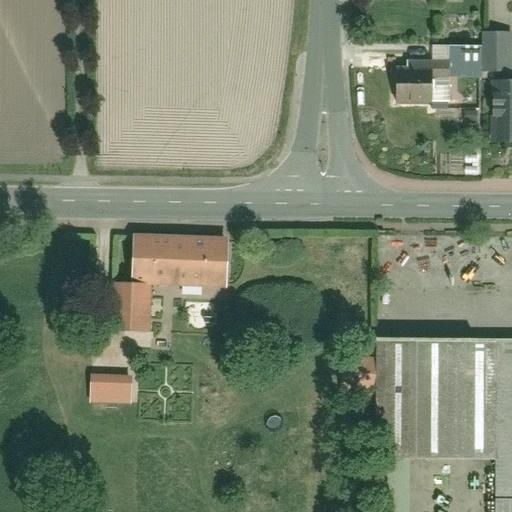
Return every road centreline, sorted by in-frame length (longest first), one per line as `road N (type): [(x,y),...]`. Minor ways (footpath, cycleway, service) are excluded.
road 1 (tertiary): [(318,202),(0,199)]
road 2 (residential): [(318,202),(323,0)]
road 3 (tertiary): [(511,206),(318,202)]
